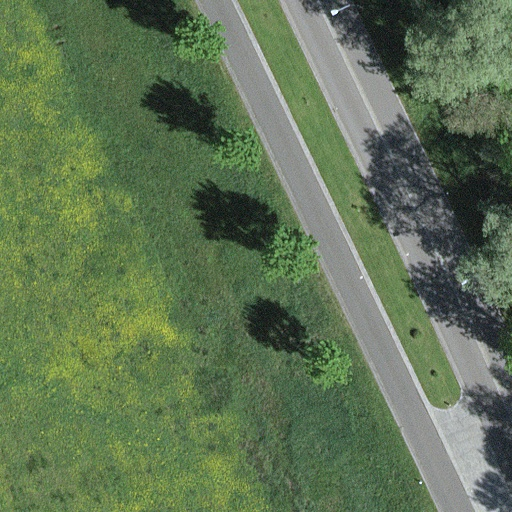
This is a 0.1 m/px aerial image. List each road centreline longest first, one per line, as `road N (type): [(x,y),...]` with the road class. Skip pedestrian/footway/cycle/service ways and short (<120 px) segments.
road 1 (secondary): [(212,0),(456,511)]
road 2 (secondary): [(511,456),(299,0)]
